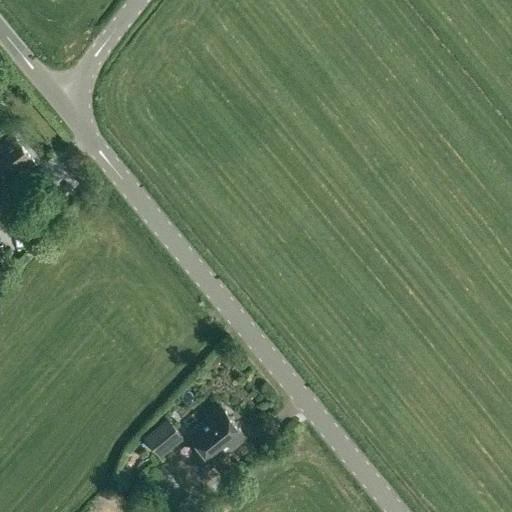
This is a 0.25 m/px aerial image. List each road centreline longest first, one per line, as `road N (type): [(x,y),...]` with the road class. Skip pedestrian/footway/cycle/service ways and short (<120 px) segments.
road 1 (unclassified): [(397,511),(58,101)]
road 2 (unclassified): [(58,101),(138,0)]
